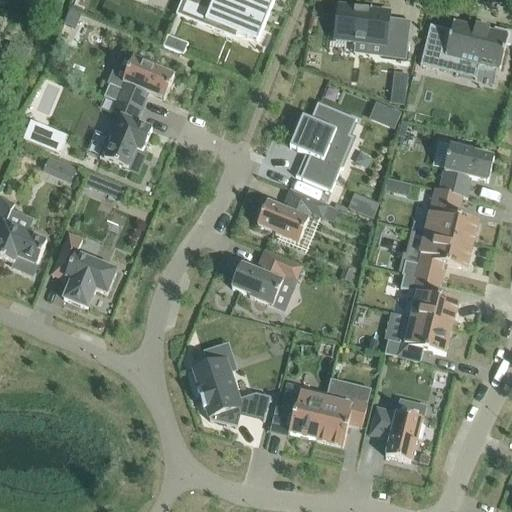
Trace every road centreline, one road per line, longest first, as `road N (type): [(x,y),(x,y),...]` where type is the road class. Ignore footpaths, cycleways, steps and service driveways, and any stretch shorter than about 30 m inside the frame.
road 1 (residential): [(148,375),(167,288),(227,192),(245,143)]
road 2 (residential): [(370,511),(243,496),(201,481),(179,460)]
road 3 (residential): [(443,511),(511,361)]
road 4 (residential): [(148,375),(0,315)]
